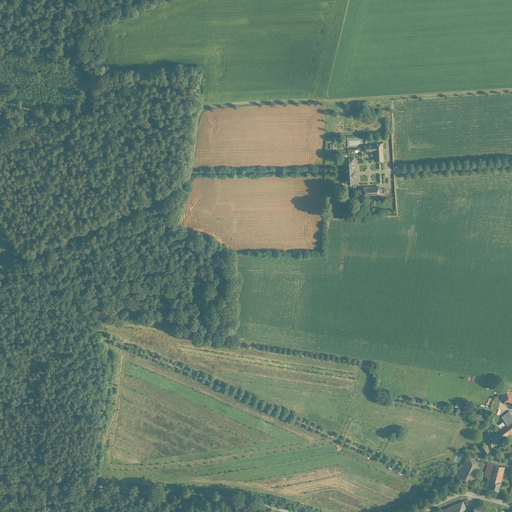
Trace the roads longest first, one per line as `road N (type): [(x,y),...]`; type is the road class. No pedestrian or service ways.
road 1 (track): [(196,113),(257,102),(511,89)]
road 2 (unclassified): [(286,511),(231,498),(105,487),(59,470),(0,432)]
road 3 (track): [(32,254),(178,184),(188,169),(196,113)]
